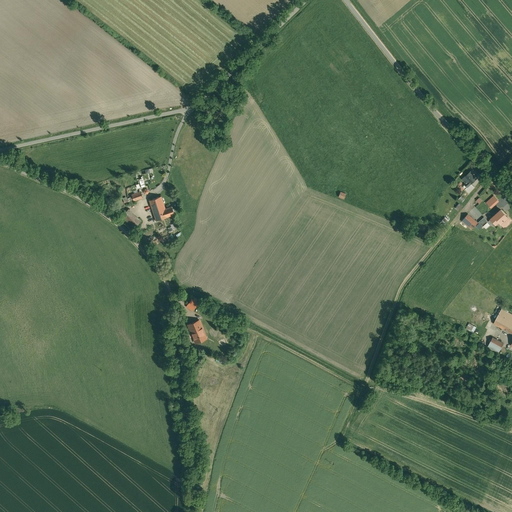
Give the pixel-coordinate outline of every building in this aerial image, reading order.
[(470,172),(465,177),(469,181),(465,184),(467,187),(477,179),(470,172)] [(141,192),(132,195),(134,201),(143,198),(141,192)] [(493,195),(485,202),(490,208),(498,201),(493,195)] [(161,196),(149,200),(153,212),(165,209),(161,196)] [(165,209),(153,212),(156,220),(174,214),(172,206),(165,209)] [(509,217),(500,208),(489,217),(494,223),(498,220),(502,224),(509,217)] [(141,221),(128,209),(125,212),(122,209),(118,212),(134,228),(141,221)] [(468,215),(463,221),(472,229),(477,223),(468,215)] [(440,221),(445,225),(449,220),(444,216),(440,221)] [(494,223),(489,217),(485,221),(491,228),(495,224),(494,223)] [(175,222),(170,224),(170,227),(167,228),(168,231),(177,229),(175,222)] [(192,299),(187,306),(193,310),(198,303),(196,302),(197,300),(195,299),(194,300),(192,299)] [(511,311),(501,305),(494,319),(511,328),(511,311)] [(219,312),(209,306),(205,313),(215,319),(219,312)] [(201,325),(199,320),(189,325),(195,338),(205,334),(201,325)] [(473,333),(476,327),(469,323),(465,329),(473,333)] [(504,340),(493,333),(487,343),(499,349),(504,340)]
